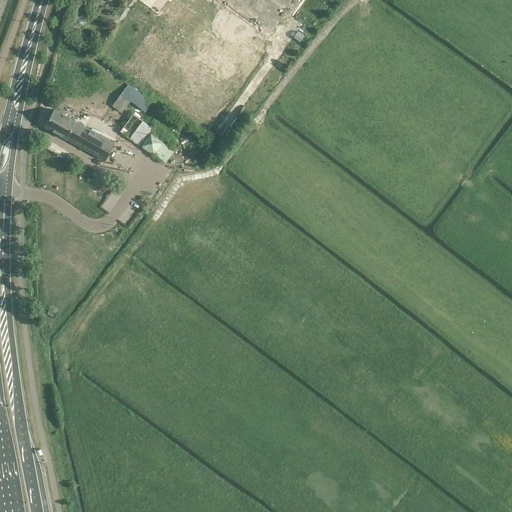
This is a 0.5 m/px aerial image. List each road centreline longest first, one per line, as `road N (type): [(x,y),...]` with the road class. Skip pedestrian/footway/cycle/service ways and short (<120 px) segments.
road 1 (primary): [(38,511),(7,282),(8,181),(35,21)]
road 2 (primary): [(35,21),(0,143)]
